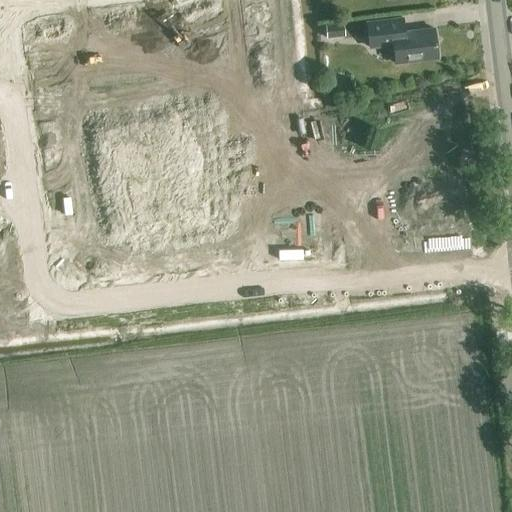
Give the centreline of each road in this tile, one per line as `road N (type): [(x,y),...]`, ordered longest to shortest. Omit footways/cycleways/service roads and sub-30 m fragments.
road 1 (residential): [(511,143),(340,171),(275,162),(21,208),(0,73)]
road 2 (tertiary): [(511,143),(494,0)]
